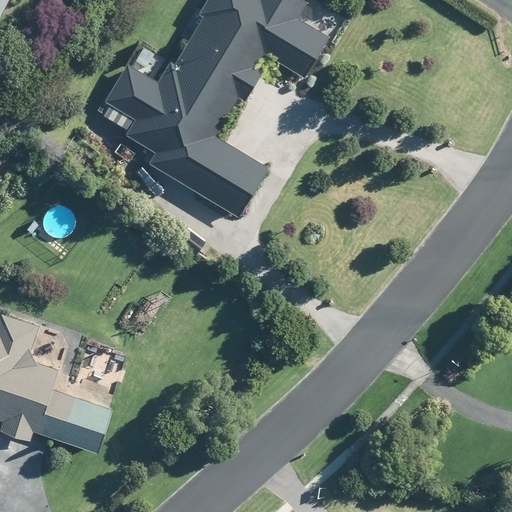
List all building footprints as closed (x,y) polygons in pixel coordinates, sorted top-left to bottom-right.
[(0,0),(0,12),(5,15),(12,0),(0,0)] [(207,0),(170,64),(141,47),(98,119),(156,153),(150,165),(237,216),(265,167),(219,140),(268,56),(303,77),(326,37),(296,20),(305,4),(298,0),(207,0)] [(54,387),(59,372),(60,369),(38,361),(41,354),(32,351),(40,325),(3,313),(0,322),(0,422),(2,418),(7,420),(4,429),(32,438),(35,430),(51,434),(56,436),(70,393),(54,387)] [(55,345),(60,340),(60,333),(56,328),(49,327),(43,332),(43,339),(48,344),(55,345)] [(42,351),(42,359),(48,363),(55,363),(59,358),(59,350),(54,346),(47,346),(42,351)]
